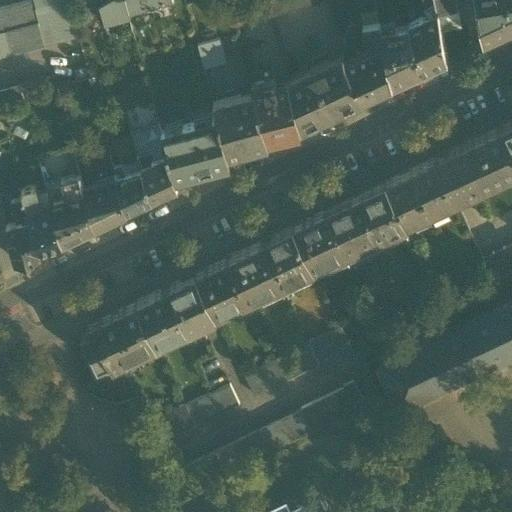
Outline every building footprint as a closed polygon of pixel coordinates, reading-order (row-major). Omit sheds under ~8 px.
[(29,0),(0,8),(0,33),(39,22),(38,20),(32,0),(29,0)] [(32,0),(38,20),(70,11),(67,0),(32,0)] [(124,0),(125,1),(129,18),(173,5),(171,0),(124,0)] [(268,0),(273,17),(307,7),(305,0),(268,0)] [(423,0),(427,15),(419,19),(429,69),(447,60),(441,32),(437,11),(435,0),(423,0)] [(435,0),(437,11),(457,8),(454,0),(435,0)] [(511,0),(476,0),(484,43),(511,29),(511,0)] [(101,17),(103,25),(129,18),(125,1),(99,8),(101,17)] [(87,21),(101,17),(99,8),(98,8),(85,13),(87,21)] [(459,8),(457,8),(437,11),(441,32),(462,29),(459,8)] [(70,11),(38,20),(39,22),(45,46),(78,37),(70,11)] [(361,14),(364,26),(378,23),(375,11),(361,14)] [(419,74),(429,69),(419,19),(409,23),(410,26),(419,74)] [(0,58),(45,46),(39,22),(0,33),(0,58)] [(362,101),(392,87),(382,37),(381,32),(379,23),(378,23),(364,26),(363,26),(366,42),(371,45),(372,50),(368,52),(345,62),(359,93),(362,101)] [(392,87),(419,74),(410,26),(395,29),(397,34),(382,37),(392,87)] [(395,29),(381,32),(382,37),(397,34),(395,29)] [(197,45),(204,68),(226,63),(219,40),(197,45)] [(342,55),(320,65),(332,115),(338,112),(334,105),(359,93),(345,62),(343,54),(343,55),(342,55)] [(327,117),(332,115),(320,65),(288,80),(294,103),(299,122),(324,110),(327,117)] [(266,140),(284,136),(280,119),(284,118),(275,84),(276,84),(274,78),(252,84),(254,92),(266,140)] [(288,80),(276,84),(275,84),(284,118),(280,119),(284,136),(289,135),(289,134),(301,132),(300,130),(299,122),(294,103),(288,80)] [(0,91),(0,116),(26,109),(20,86),(0,91)] [(254,92),(239,96),(254,149),(267,146),(268,145),(266,140),(254,92)] [(338,112),(362,101),(359,93),(334,105),(338,112)] [(228,157),(254,149),(239,96),(213,103),(217,117),(228,157)] [(300,130),(327,117),(324,110),(299,122),(300,130)] [(217,117),(161,132),(174,179),(175,179),(230,164),(228,157),(217,117)] [(511,122),(499,129),(511,155),(511,122)] [(131,132),(142,169),(143,169),(152,201),(177,189),(177,188),(175,179),(174,179),(161,132),(159,124),(131,132)] [(495,177),(511,169),(511,155),(499,129),(434,160),(452,198),(475,187),(477,192),(498,183),(495,177)] [(455,203),(452,198),(434,160),(386,183),(406,226),(455,203)] [(114,167),(117,177),(127,213),(152,201),(143,169),(142,169),(138,170),(136,163),(123,167),(122,165),(114,167)] [(498,183),(511,175),(511,169),(495,177),(498,183)] [(47,190),(52,207),(61,244),(94,228),(83,187),(79,174),(61,179),(63,185),(47,190)] [(117,177),(83,187),(94,228),(127,213),(117,177)] [(361,248),(406,226),(386,183),(341,204),(361,248)] [(22,189),(24,196),(40,253),(48,251),(47,248),(61,244),(52,207),(43,210),(38,192),(36,185),(22,189)] [(455,203),(477,192),(475,187),(452,198),(455,203)] [(52,207),(47,190),(38,192),(43,210),(52,207)] [(40,254),(40,253),(24,196),(11,200),(17,221),(6,224),(16,261),(40,254)] [(346,255),(361,248),(341,204),(326,211),(346,255)] [(314,270),(346,255),(326,211),(293,227),(314,270)] [(281,286),(314,270),(293,227),(261,242),(281,286)] [(249,301),(281,286),(261,242),(228,258),(249,301)] [(511,245),(482,260),(493,282),(511,272),(511,245)] [(216,316),(249,301),(228,258),(196,273),(216,316)] [(200,324),(216,316),(196,273),(180,281),(200,324)] [(157,345),(200,324),(180,281),(136,302),(157,345)] [(400,404),(511,350),(511,299),(380,363),(400,404)] [(121,362),(157,345),(136,302),(100,319),(121,362)] [(112,366),(121,362),(100,319),(87,325),(89,330),(82,334),(98,369),(110,363),(112,366)] [(341,326),(330,331),(341,354),(351,349),(341,326)] [(330,331),(319,337),(330,359),(341,354),(330,331)] [(319,337),(309,342),(309,343),(319,364),(330,359),(319,337)] [(309,343),(298,348),(309,370),(319,365),(319,364),(309,343)] [(298,348),(287,353),(298,375),(309,370),(298,348)] [(287,353),(277,359),(287,380),(298,375),(287,353)] [(276,386),(287,380),(277,359),(266,364),(276,386)] [(266,391),(276,386),(266,364),(255,369),(266,391)] [(255,396),(266,391),(255,369),(244,374),(255,396)] [(354,382),(343,387),(344,388),(352,406),(363,401),(354,382)] [(229,383),(218,389),(228,410),(239,405),(229,383)] [(344,388),(333,393),(343,413),(353,408),(352,406),(344,388)] [(218,389),(207,394),(217,415),(228,410),(218,389)] [(332,419),(343,413),(333,393),(322,398),(332,419)] [(207,394),(196,399),(206,420),(217,415),(207,394)] [(321,424),(332,419),(322,398),(311,404),(321,424)] [(196,399),(185,404),(195,425),(206,420),(196,399)] [(196,426),(195,425),(185,404),(175,409),(185,431),(196,426)] [(310,429),(321,424),(311,404),(300,409),(301,409),(310,429)] [(174,436),(185,431),(175,409),(164,415),(174,436)] [(311,431),(310,429),(301,409),(290,414),(300,436),(311,431)] [(289,441),(300,436),(290,414),(279,420),(289,441)] [(163,441),(174,436),(164,415),(153,420),(163,441)] [(279,446),(289,441),(279,420),(268,425),(279,446)] [(268,452),(279,446),(268,425),(257,430),(268,452)] [(257,457),(268,452),(257,430),(247,435),(257,457)] [(246,462),(257,457),(247,435),(236,440),(246,462)] [(235,467),(246,462),(236,440),(225,446),(235,467)] [(225,472),(235,467),(225,446),(214,451),(215,452),(225,472)] [(225,473),(225,472),(215,452),(204,457),(214,478),(225,473)] [(214,479),(214,478),(204,457),(193,463),(204,484),(214,479)] [(193,489),(204,484),(193,463),(182,468),(193,489)] [(331,511),(332,510),(330,506),(329,506),(322,494),(323,493),(321,489),(317,491),(318,492),(293,505),(292,504),(291,504),(291,503),(290,504),(288,500),(289,499),(287,496),(283,498),(258,511),(258,510),(253,511),(331,511)]
